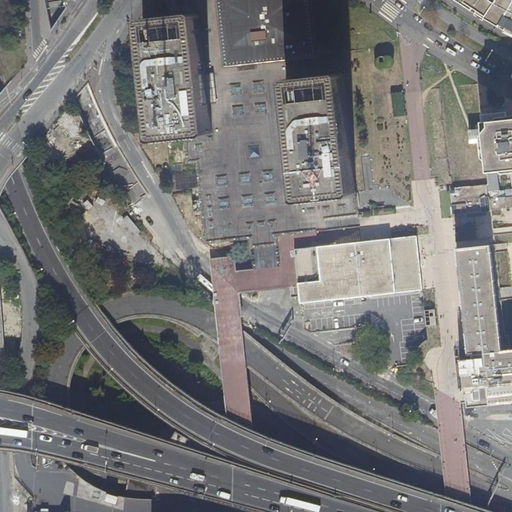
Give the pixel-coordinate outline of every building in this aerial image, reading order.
[(296,0),(167,0),(169,17),(201,14),(202,14),(204,16),(204,17),(216,131),(216,132),(214,135),(213,135),(185,138),(186,142),(190,146),(187,150),(191,154),(187,158),(193,163),(198,163),(200,184),(200,188),(202,201),(203,211),(206,243),(254,238),(253,233),(275,231),(275,236),(292,234),(360,226),(356,191),(354,194),(353,195),(300,200),(298,200),(296,198),(296,196),(284,82),(284,81),(286,79),(287,79),(305,77),(303,57),(296,0)] [(306,0),(296,0),(303,57),(313,56),(306,0)] [(511,0),(455,0),(467,8),(482,18),(511,36),(511,35),(511,0)] [(214,135),(216,132),(216,131),(204,17),(204,16),(202,14),(201,14),(169,17),(148,19),(146,20),(144,22),(144,23),(156,137),(156,139),(158,141),(160,141),(185,138),(213,135),(214,135)] [(456,53),(448,47),(445,51),(454,56),(456,53)] [(388,56),(383,56),(381,56),(379,57),(376,58),(375,61),(375,62),(375,66),(377,68),(380,69),(384,69),(387,69),(390,68),(392,67),(394,64),(394,61),(393,59),(392,58),(390,56),(388,56)] [(354,194),(356,191),(356,190),(344,76),(344,75),(342,73),(341,73),(309,76),(305,77),(287,79),(286,79),(284,81),(284,82),(296,196),(296,198),(298,200),(300,200),(325,197),(353,195),(354,194)] [(392,93),(394,117),(404,115),(402,92),(392,93)] [(511,117),(506,119),(505,111),(481,113),(481,119),(480,119),(481,123),(482,129),(483,141),(487,172),(511,168),(511,117)] [(469,143),(483,141),(482,129),(474,130),(468,130),(469,143)] [(511,168),(487,172),(488,184),(450,188),(452,205),(450,205),(452,217),(466,216),(467,215),(467,213),(480,211),(482,212),(490,211),(491,210),(511,207),(511,168)] [(191,188),(189,172),(174,174),(176,190),(191,188)] [(203,211),(202,201),(193,202),(195,211),(203,211)] [(125,217),(121,220),(133,234),(138,230),(125,217)] [(292,234),(293,249),(295,249),(321,246),(362,242),(360,226),(292,234)] [(423,288),(426,315),(428,340),(425,342),(422,344),(419,348),(416,353),(415,356),(415,360),(415,365),(414,365),(415,368),(417,373),(419,376),(423,379),(426,381),(431,383),(435,383),(435,388),(451,397),(460,396),(458,401),(458,403),(464,402),(465,401),(463,387),(458,388),(456,375),(459,370),(461,365),(461,359),(473,358),(472,353),(511,348),(511,232),(494,234),(495,243),(418,253),(423,288)] [(321,246),(295,249),(300,295),(301,303),(365,295),(369,295),(369,289),(394,286),(421,283),(422,289),(423,288),(418,253),(416,235),(384,239),(362,242),(321,246)] [(369,295),(422,289),(421,283),(394,286),(369,289),(369,295)] [(477,386),(479,398),(511,394),(511,348),(472,353),(473,358),(461,359),(461,365),(459,370),(456,375),(458,388),(463,387),(477,386)] [(463,387),(465,401),(479,400),(479,398),(477,386),(463,387)] [(434,390),(448,398),(451,397),(435,388),(434,390)] [(479,400),(465,401),(466,408),(511,402),(511,394),(479,398),(479,400)] [(440,511),(440,505),(322,466),(283,453),(268,447),(234,432),(219,425),(215,433),(209,442),(205,447),(199,453),(191,459),(186,462),(181,465),(175,468),(168,470),(162,471),(157,472),(152,473),(153,496),(166,494),(176,492),(182,491),(260,511),(440,511)] [(260,511),(182,491),(176,492),(166,494),(153,496),(148,496),(142,496),(136,496),(125,495),(119,494),(109,491),(101,488),(90,483),(83,479),(78,475),(72,469),(66,460),(38,454),(34,510),(33,511),(260,511)]
